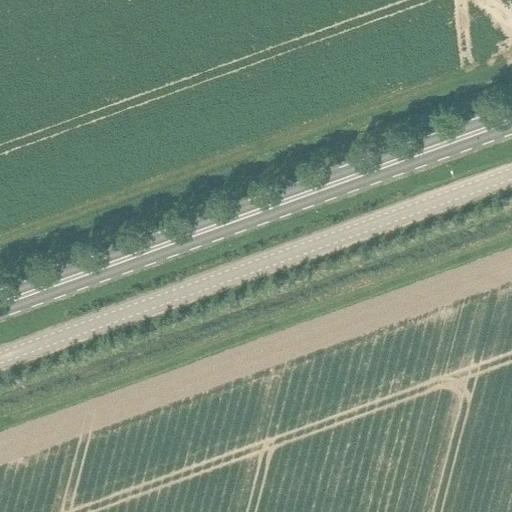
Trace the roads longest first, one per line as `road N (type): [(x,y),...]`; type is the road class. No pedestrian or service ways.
road 1 (secondary): [(0,304),(511,119)]
road 2 (unclassified): [(511,173),(0,357)]
